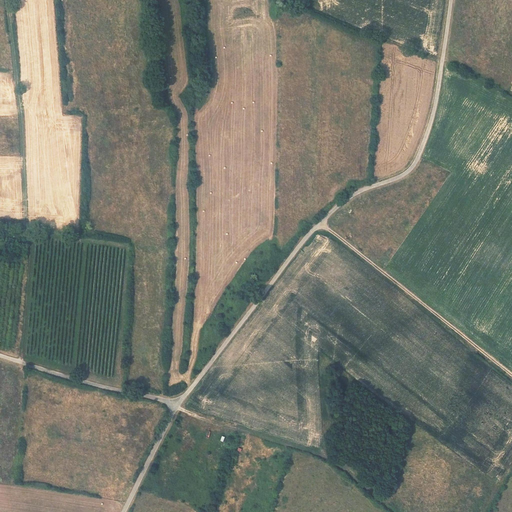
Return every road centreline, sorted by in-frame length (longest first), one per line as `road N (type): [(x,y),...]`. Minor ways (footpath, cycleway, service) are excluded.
road 1 (unclassified): [(450,0),(435,106),(414,163),(342,201),(305,237),(175,407)]
road 2 (track): [(21,362),(30,243),(7,0)]
road 3 (track): [(320,222),(511,374)]
road 4 (track): [(382,498),(322,453),(175,407)]
road 5 (unclassified): [(175,407),(0,355)]
